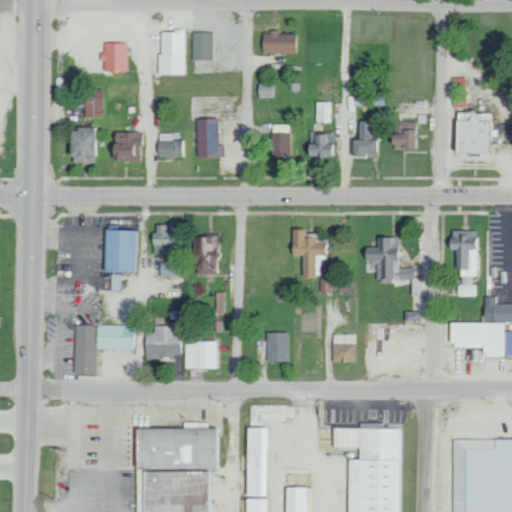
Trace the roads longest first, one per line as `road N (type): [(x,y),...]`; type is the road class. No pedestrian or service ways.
road 1 (tertiary): [(511,196),(0,197)]
road 2 (residential): [(511,388),(0,389)]
road 3 (residential): [(350,0),(0,2)]
road 4 (residential): [(242,197),(232,511)]
road 5 (residential): [(428,511),(437,197)]
road 6 (secondary): [(28,511),(34,197)]
road 7 (residential): [(242,197),(247,0)]
road 8 (residential): [(437,197),(440,0)]
road 9 (secondary): [(34,197),(36,0)]
